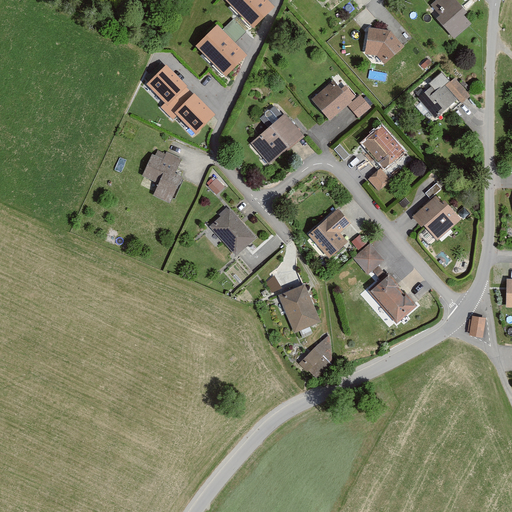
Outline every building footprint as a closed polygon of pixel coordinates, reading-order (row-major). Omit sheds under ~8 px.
[(227,0),(253,28),(265,16),(275,6),(269,0),(227,0)] [(463,6),(457,0),(434,0),(430,4),(440,15),(437,18),(443,25),(455,38),(471,22),(464,14),(467,10),(463,6)] [(195,45),(226,76),(237,64),(248,54),(217,23),(207,33),(195,45)] [(377,55),(385,64),(405,45),(391,30),(369,26),(365,54),(377,55)] [(421,65),(424,68),(432,62),(429,58),(427,56),(420,64),(421,65)] [(188,85),(166,63),(147,83),(165,102),(161,107),(173,119),(177,115),(196,133),(216,114),(194,92),(193,93),(186,87),(188,85)] [(471,95),(455,77),(451,81),(446,85),(462,103),(466,99),(471,95)] [(334,82),(315,99),(333,120),(349,106),(355,101),(340,85),(338,87),(334,82)] [(418,98),(436,118),(446,109),(457,100),(443,84),(438,88),(433,84),(425,91),(418,98)] [(361,95),(355,101),(349,106),(360,119),(372,108),(361,95)] [(305,133),(287,113),(253,143),(271,163),(305,133)] [(384,128),(367,144),(388,167),(406,151),(384,128)] [(154,153),(144,175),(161,183),(156,194),(174,202),(184,177),(177,174),(183,160),(159,149),(157,154),(154,153)] [(391,178),(383,168),(370,179),(379,188),(391,178)] [(208,183),(217,192),(224,185),(215,175),(208,183)] [(440,197),(417,217),(428,230),(430,228),(441,240),(465,219),(452,204),(449,207),(440,197)] [(233,208),(213,226),(240,256),(260,238),(233,208)] [(340,208),(311,234),(333,258),(351,241),(343,233),(354,223),(340,208)] [(359,249),(368,240),(360,232),(351,241),(359,249)] [(371,245),(356,259),(371,273),(385,260),(371,245)] [(275,275),(267,280),(273,291),(281,286),(275,275)] [(395,275),(376,292),(401,322),(421,306),(395,275)] [(308,285),(282,296),(298,335),(324,324),(308,285)] [(313,376),(339,353),(324,337),(298,360),(313,376)]
